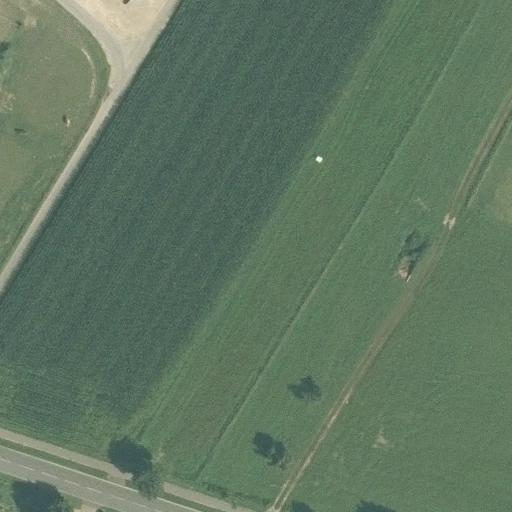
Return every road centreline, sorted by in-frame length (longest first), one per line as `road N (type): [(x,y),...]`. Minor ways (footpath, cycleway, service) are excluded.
road 1 (track): [(0,288),(131,60)]
road 2 (tertiary): [(159,511),(0,459)]
